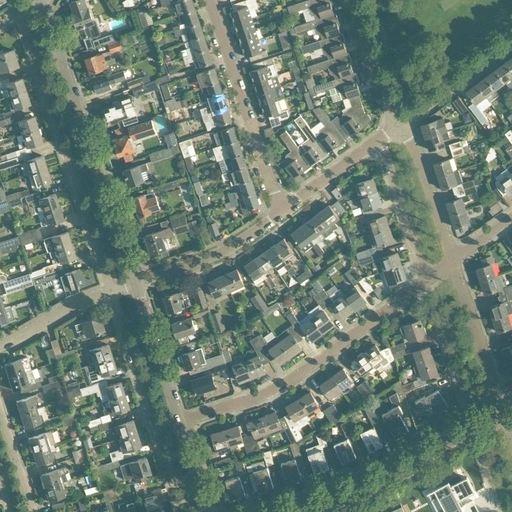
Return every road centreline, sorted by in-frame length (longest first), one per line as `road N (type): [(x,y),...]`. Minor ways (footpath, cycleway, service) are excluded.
road 1 (residential): [(134,282),(40,0)]
road 2 (residential): [(110,290),(18,11)]
road 3 (residential): [(179,422),(298,373),(425,281)]
road 4 (residential): [(280,213),(209,0)]
road 5 (residential): [(197,479),(170,474),(110,290)]
road 6 (tertiary): [(291,511),(362,487),(471,427)]
road 7 (residential): [(134,282),(198,261),(280,213)]
road 8 (residential): [(499,406),(453,259)]
road 9 (residential): [(471,427),(425,281)]
road 10 (residential): [(425,281),(379,138)]
road 11 (residential): [(179,422),(134,282)]
road 12 (residential): [(453,259),(399,124)]
road 13 (residential): [(399,124),(511,41)]
road 14 (residential): [(399,124),(352,0)]
road 15 (residential): [(280,213),(379,138)]
road 16 (residential): [(0,346),(110,290)]
